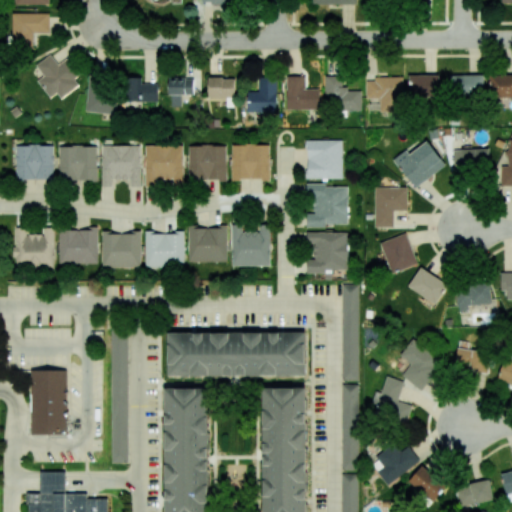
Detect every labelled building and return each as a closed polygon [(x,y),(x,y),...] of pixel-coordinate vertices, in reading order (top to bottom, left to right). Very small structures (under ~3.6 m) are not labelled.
[(49,14),(13,13),(12,47),(33,47),(33,32),(49,32),(49,14)] [(61,99),(81,83),(64,60),(58,65),(50,54),(35,65),(43,76),(37,81),(50,98),(57,93),(61,99)] [(438,97),(437,74),(408,76),(409,98),(438,97)] [(484,76),(449,75),(449,97),(483,98),(484,76)] [(511,75),(488,76),(489,98),(511,97),(511,75)] [(286,110),(319,109),(319,89),(305,89),(304,76),(286,76),(286,110)] [(361,110),(361,89),(343,89),(343,76),(325,76),(325,94),(330,94),(331,111),(361,110)] [(157,102),(157,84),(141,83),(141,77),(125,77),(125,101),(157,102)] [(276,112),(276,77),(259,77),(258,92),(247,92),(247,112),(276,112)] [(86,113),(113,113),(114,79),(88,78),(86,113)] [(193,78),(168,78),(168,96),(171,96),(171,106),(181,106),(181,95),(193,95),(193,78)] [(208,98),(234,98),(235,78),(208,78),(208,98)] [(366,98),(379,98),(379,111),(403,111),(402,78),(366,78),(366,98)] [(511,186),(511,139),(507,140),(507,166),(501,166),(501,186),(511,186)] [(342,178),(342,140),(306,140),(307,179),(342,178)] [(408,154),(405,150),(393,159),(414,188),(446,164),(428,140),(408,154)] [(269,144),(231,145),(231,180),(269,179),(269,144)] [(16,180),(54,179),(53,145),(15,145),(16,180)] [(58,146),(59,181),(98,180),(97,145),(58,146)] [(101,186),(113,186),(113,179),(129,179),(129,187),(139,187),(140,146),(102,145),(101,186)] [(145,183),(173,183),(173,185),(183,185),(182,145),(144,146),(145,183)] [(226,180),(226,145),(188,145),(188,180),(226,180)] [(459,149),(459,171),(489,170),(489,149),(459,149)] [(306,226),(347,226),(347,185),(306,185),(306,198),(313,198),(313,214),(306,214),(306,226)] [(393,227),(393,211),(407,210),(407,187),(374,187),(375,227),(393,227)] [(232,266),(270,265),(269,227),(259,228),(259,231),(242,231),(242,223),(231,224),(232,266)] [(187,227),(188,262),(227,261),(226,226),(187,227)] [(54,228),(43,228),(43,234),(27,234),(26,227),(15,227),(15,268),(54,267),(54,228)] [(97,264),(98,229),(59,229),(59,263),(97,264)] [(140,268),(141,232),(102,232),(101,267),(140,268)] [(145,232),(145,267),(184,266),(183,232),(145,232)] [(348,233),(306,232),(306,243),(313,243),(313,259),(307,259),(307,271),(347,272),(348,233)] [(379,243),(391,274),(417,263),(405,233),(379,243)] [(448,283),(419,267),(408,288),(437,304),(448,283)] [(511,272),(500,273),(500,291),(506,290),(506,300),(511,299),(511,272)] [(358,380),(358,284),(342,284),(341,380),(358,380)] [(468,305),(491,304),(490,284),(455,286),(457,312),(468,311),(468,305)] [(129,463),(127,330),(110,330),(112,463),(129,463)] [(305,332),(168,333),(168,377),(306,375),(305,332)] [(441,359),(412,342),(394,372),(422,390),(441,359)] [(453,368),(487,374),(490,353),(457,347),(453,368)] [(511,384),(511,362),(502,360),(497,381),(511,384)] [(31,385),(14,373),(14,369),(31,369),(31,385)] [(31,369),(31,385),(31,434),(67,434),(66,369),(31,369)] [(411,405),(397,402),(403,381),(386,376),(381,392),(377,391),(371,414),(406,424),(411,405)] [(358,384),(341,384),(341,470),(358,470),(358,384)] [(164,511),(207,511),(208,388),(165,388),(164,511)] [(305,511),(307,388),(263,388),(262,511),(305,511)] [(370,463),(388,485),(419,460),(407,446),(400,452),(393,443),(370,463)] [(408,483),(434,501),(446,484),(420,466),(408,483)] [(41,470),(41,481),(41,492),(66,492),(66,481),(66,470),(41,470)] [(506,502),(511,501),(511,470),(502,472),(506,502)] [(357,511),(358,474),(342,474),(341,511),(357,511)] [(494,499),(489,479),(454,487),(459,507),(494,499)] [(29,492),(29,511),(107,511),(107,499),(87,499),(87,492),(66,492),(41,492),(29,492)]
